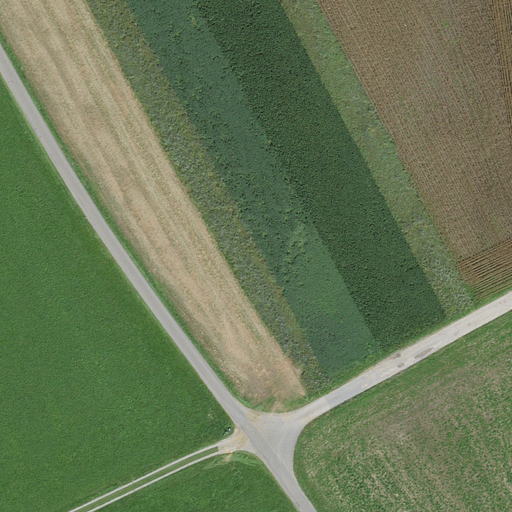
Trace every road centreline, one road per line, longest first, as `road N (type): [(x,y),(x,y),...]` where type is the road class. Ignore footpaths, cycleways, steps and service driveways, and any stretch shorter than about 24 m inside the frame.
road 1 (unclassified): [(257,441),(118,253),(0,57)]
road 2 (unclassified): [(511,302),(257,441)]
road 3 (track): [(83,511),(184,462),(257,441)]
